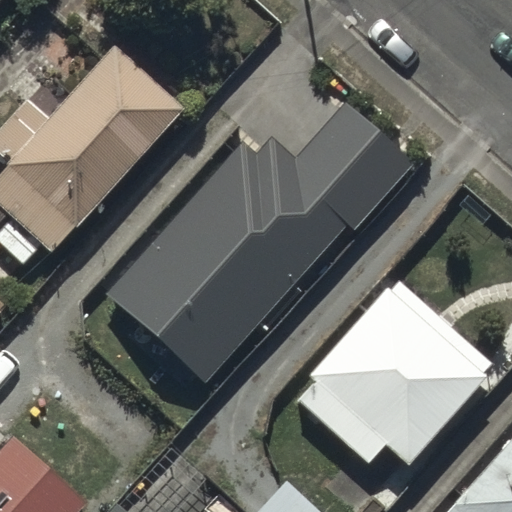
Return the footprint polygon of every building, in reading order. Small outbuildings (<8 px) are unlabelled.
[(52,239),(184,96),(114,32),(47,104),(27,86),(0,115),(0,143),(10,153),(0,163),(0,190),(16,205),(0,222),(0,235),(23,257),(45,232),(52,239)] [(258,144),(243,131),(107,280),(206,371),(347,216),(353,221),(416,151),(350,90),(295,150),(272,129),(258,144)] [(491,355),(392,268),(310,362),(319,370),(300,392),(370,453),(388,432),(409,450),(491,355)] [(0,511),(67,511),(86,492),(13,426),(4,437),(0,432),(0,511)] [(511,511),(511,426),(436,511),(511,511)] [(169,511),(207,469),(170,436),(124,488),(151,511),(169,511)] [(329,511),(286,472),(254,508),(258,511),(329,511)] [(133,511),(115,495),(100,511),(133,511)]
